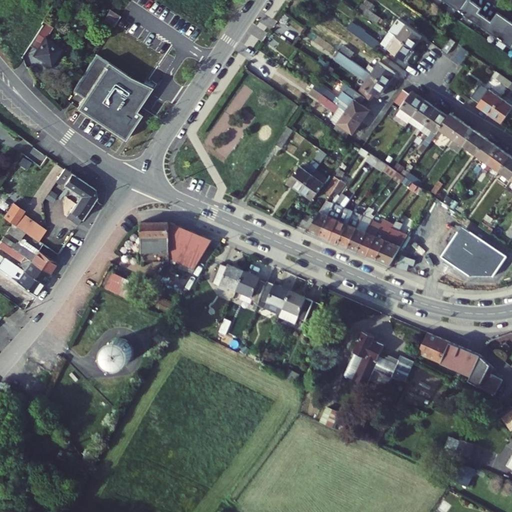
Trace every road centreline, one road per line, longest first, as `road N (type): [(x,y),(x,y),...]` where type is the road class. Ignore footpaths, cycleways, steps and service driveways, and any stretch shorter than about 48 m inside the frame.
road 1 (tertiary): [(285,245),(445,310),(511,310)]
road 2 (residential): [(137,181),(52,307),(0,367)]
road 3 (tertiary): [(256,0),(137,181)]
road 4 (residential): [(362,142),(413,73),(511,143)]
road 5 (tertiary): [(285,245),(137,181)]
